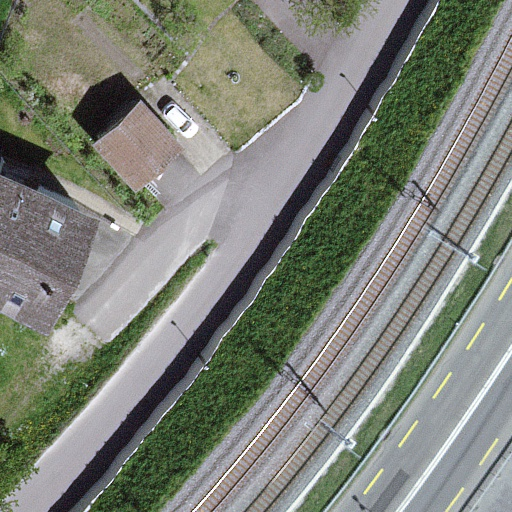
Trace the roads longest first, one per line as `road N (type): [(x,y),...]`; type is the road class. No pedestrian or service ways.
road 1 (residential): [(423,0),(332,147),(24,511)]
road 2 (primary): [(398,511),(511,347)]
